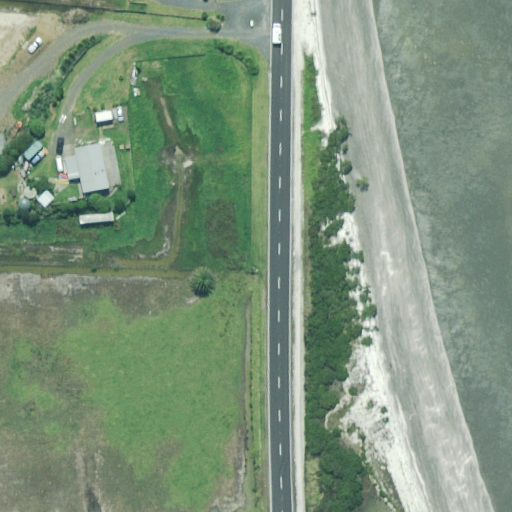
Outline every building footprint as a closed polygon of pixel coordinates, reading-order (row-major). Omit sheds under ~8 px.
[(148,4),(130,4),(130,12),(147,13),(148,4)] [(44,146),(38,140),(23,155),(29,161),(44,146)] [(84,193),(110,188),(102,143),(75,148),(77,156),(66,158),(69,179),(81,177),(84,193)] [(64,172),(44,176),(46,185),(66,181),(64,172)] [(37,187),(24,186),(24,198),(37,198),(37,187)] [(48,190),(38,199),(45,207),(55,198),(48,190)] [(113,213),(78,216),(79,225),(114,221),(113,213)]
